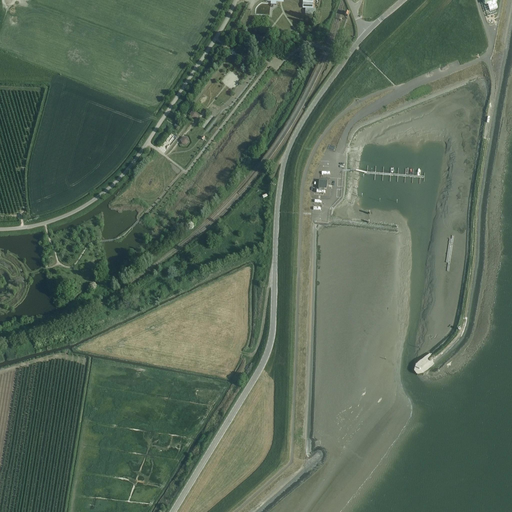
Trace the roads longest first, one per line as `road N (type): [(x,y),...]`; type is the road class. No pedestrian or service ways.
road 1 (tertiary): [(171,511),(267,342),(285,157),(366,31)]
road 2 (unclassified): [(0,226),(68,214),(123,172),(236,0)]
road 3 (track): [(427,0),(317,121),(296,168),(293,213)]
road 4 (unclassified): [(403,89),(351,121),(319,213)]
